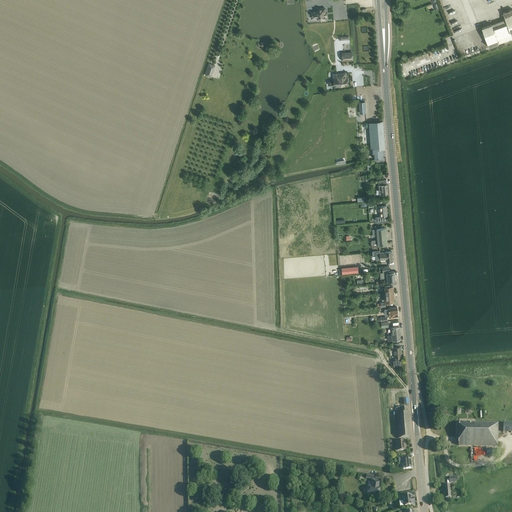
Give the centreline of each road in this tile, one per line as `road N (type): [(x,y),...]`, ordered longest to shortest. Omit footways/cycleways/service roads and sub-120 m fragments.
road 1 (track): [(413,395),(373,349),(59,286),(36,417)]
road 2 (secondary): [(423,511),(383,52)]
road 3 (track): [(10,511),(60,219)]
road 4 (track): [(289,511),(288,459),(357,470)]
